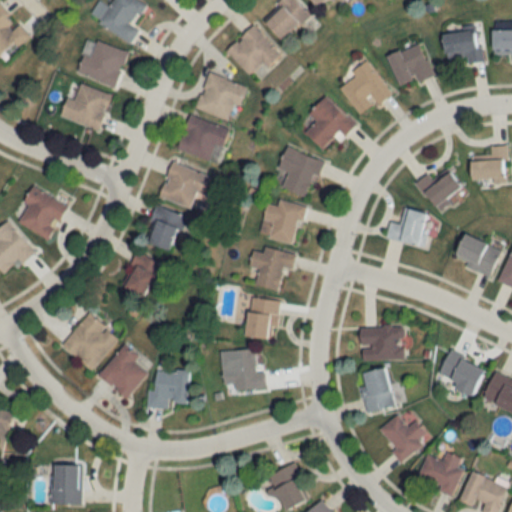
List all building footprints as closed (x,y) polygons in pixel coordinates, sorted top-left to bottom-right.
[(145,3),(140,0),(112,0),(98,24),(131,42),(138,29),(132,25),(145,3)] [(282,41),(309,13),(295,0),(280,0),(283,2),(263,22),(282,41)] [(249,76),(262,63),(266,68),(280,55),(252,25),(225,50),(249,76)] [(445,58),(466,55),(467,63),(482,61),(478,29),(442,34),(445,58)] [(511,30),(492,30),(492,54),(511,54),(511,30)] [(128,53),(89,38),(76,73),(114,88),(128,53)] [(386,56),(400,89),(433,75),(419,42),(386,56)] [(359,115),(390,95),(369,62),(338,83),(359,115)] [(244,86),(208,72),(194,108),(229,122),(244,86)] [(74,100),(65,97),(59,117),(99,130),(110,94),(79,84),(74,100)] [(353,123),(325,96),(308,114),(315,121),(304,132),(324,152),(353,123)] [(177,150),(216,163),(228,129),(189,115),(177,150)] [(506,146),(488,146),(488,159),(470,160),(471,183),(507,182),(506,146)] [(278,168),(288,172),(281,188),(307,198),(321,160),(286,147),(278,168)] [(159,196),(194,209),(207,175),(172,162),(159,196)] [(427,173),(414,184),(438,211),(463,189),(448,171),(435,183),(427,173)] [(21,202),(27,206),(17,221),(45,239),(67,207),(32,185),(21,202)] [(259,234),(294,242),(303,205),(278,199),(276,205),(266,202),(259,234)] [(185,216),(156,204),(142,240),(172,251),(185,216)] [(389,222),(385,237),(424,248),(428,235),(422,233),(427,214),(404,208),(399,224),(389,222)] [(32,254),(7,220),(0,225),(0,272),(2,276),(32,254)] [(499,248),(463,235),(453,261),(490,274),(499,248)] [(511,245),(498,281),(511,286),(511,245)] [(295,254),(263,246),(262,251),(252,249),(248,266),(258,268),(254,284),(277,289),(283,266),(292,269),(295,254)] [(160,262),(135,251),(121,287),(145,297),(160,262)] [(279,300),(249,296),(245,335),(274,339),(279,300)] [(61,345),(91,370),(117,338),(87,313),(61,345)] [(360,359),(405,358),(404,325),(360,326),(360,359)] [(135,361),(138,357),(124,345),(98,373),(125,398),(147,372),(135,361)] [(233,388),(266,387),(265,371),(256,371),(254,347),(231,348),(232,365),(222,366),(223,382),(233,382),(233,388)] [(473,393),(485,367),(449,349),(437,376),(473,393)] [(386,366),(359,371),(366,410),(393,405),(386,366)] [(188,369),(154,368),(154,390),(147,389),(147,407),(169,407),(169,401),(187,402),(188,369)] [(482,397),(511,411),(511,378),(494,370),(482,397)] [(13,409),(0,406),(0,447),(5,449),(13,409)] [(426,433),(416,420),(407,426),(397,414),(377,429),(401,460),(423,444),(418,438),(426,433)] [(427,453),(416,477),(452,493),(463,468),(458,466),(462,457),(446,449),(441,459),(427,453)] [(81,502),(81,462),(50,462),(50,502),(81,502)] [(283,509),(306,500),(292,463),(268,472),(283,509)] [(483,511),(496,511),(507,485),(471,470),(458,499),(471,504),(474,498),(483,502),(479,510),(483,511)] [(331,511),(319,499),(305,511),(331,511)]
